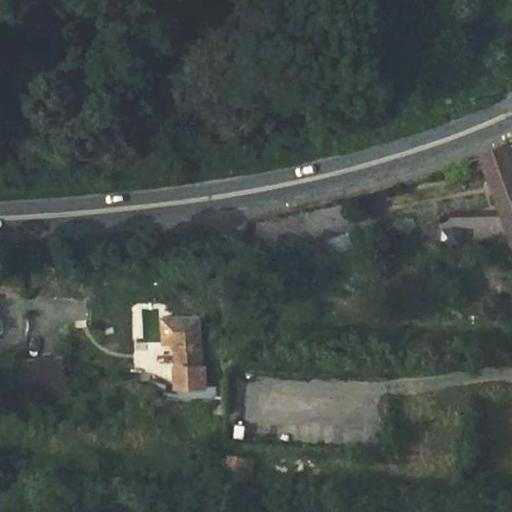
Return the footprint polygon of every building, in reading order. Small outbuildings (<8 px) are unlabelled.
[(511,149),(511,146),(485,156),(506,216),(493,220),(473,215),(440,216),(440,222),(440,230),(441,243),(482,248),(511,250),(511,149)] [(466,172),(463,163),(443,170),(447,179),(466,172)] [(401,229),(403,224),(394,220),(391,227),(400,231),(397,237),(406,241),(410,232),(401,229)] [(511,292),(511,282),(494,282),(494,292),(511,292)] [(201,367),(200,318),(181,318),(165,318),(165,343),(177,343),(177,388),(206,387),(206,367),(201,367)] [(63,393),(61,360),(19,363),(21,396),(63,393)] [(249,479),(251,462),(229,458),(226,476),(249,479)]
